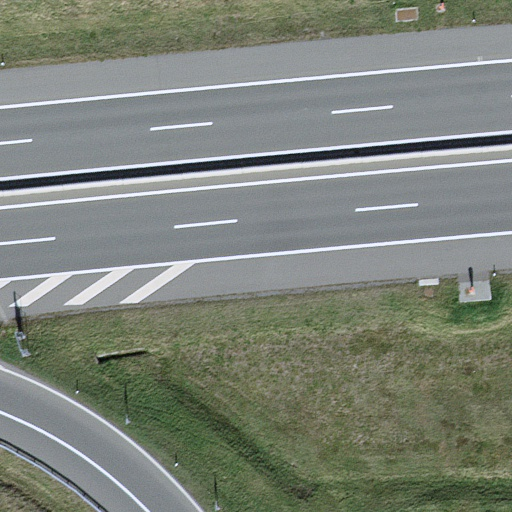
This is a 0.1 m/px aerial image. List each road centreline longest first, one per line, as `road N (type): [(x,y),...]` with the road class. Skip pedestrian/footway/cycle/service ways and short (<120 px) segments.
road 1 (motorway): [(511,93),(0,141)]
road 2 (motorway): [(0,245),(511,198)]
road 3 (motorway): [(0,394),(98,444),(171,511)]
